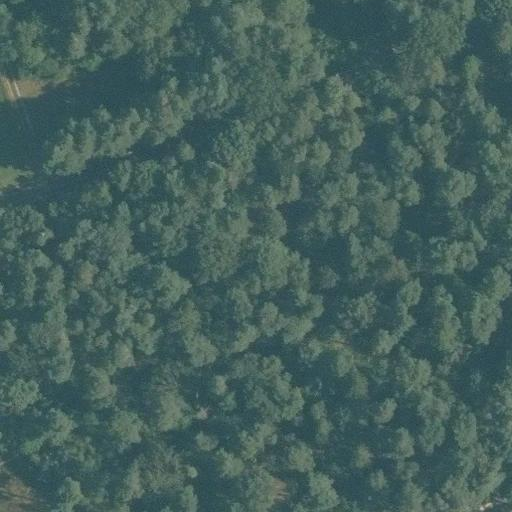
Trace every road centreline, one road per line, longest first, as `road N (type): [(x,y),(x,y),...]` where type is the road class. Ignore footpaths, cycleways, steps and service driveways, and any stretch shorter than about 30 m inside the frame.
road 1 (unclassified): [(0,203),(511,23)]
road 2 (track): [(48,186),(0,47)]
